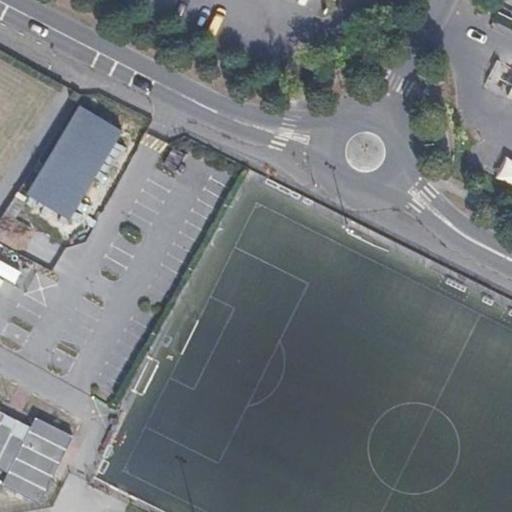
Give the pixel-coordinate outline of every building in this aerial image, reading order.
[(68,227),(122,138),(81,113),(27,202),(68,227)] [(511,153),(507,151),(495,175),(511,183),(511,153)] [(0,413),(0,469),(8,473),(2,485),(36,502),(50,475),(46,473),(53,461),(56,463),(70,435),(35,418),(30,428),(23,441),(10,435),(12,431),(0,425),(0,422),(4,415),(0,413)] [(23,441),(30,428),(4,415),(0,422),(0,425),(12,431),(10,435),(23,441)] [(50,475),(56,463),(53,461),(46,473),(50,475)]
